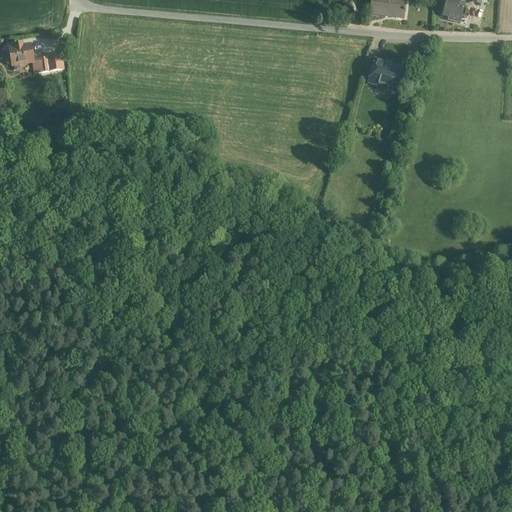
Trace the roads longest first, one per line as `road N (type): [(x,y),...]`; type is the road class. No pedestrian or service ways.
road 1 (track): [(0,196),(103,181),(225,187),(304,221),(407,285),(511,290)]
road 2 (residential): [(511,45),(65,8),(65,0)]
